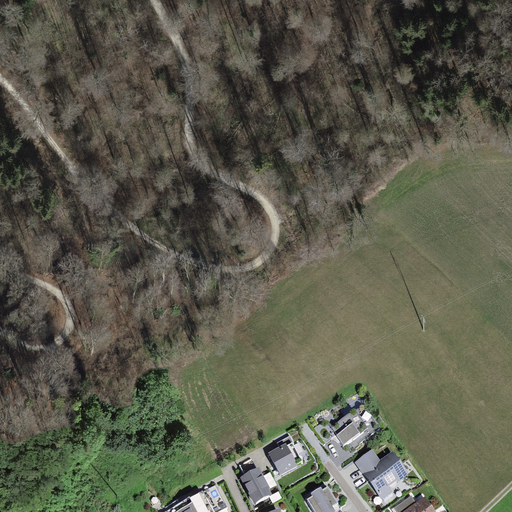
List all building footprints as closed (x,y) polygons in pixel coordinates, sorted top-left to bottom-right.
[(326,421),(313,430),(325,446),(323,448),(337,468),(365,448),(362,444),(381,430),(363,404),(330,428),(326,421)] [(281,446),(269,453),(282,476),(299,467),(297,465),(303,461),(294,443),(295,442),(291,434),(279,441),(281,446)] [(409,474),(392,452),(381,460),(373,449),(355,462),(383,501),(394,493),(389,486),(391,487),(393,487),(395,485),(396,484),(396,481),(397,480),(399,482),(409,474)] [(246,476),(241,479),(255,506),(273,496),(270,491),(271,490),(261,470),(259,471),(253,459),(240,465),(246,476)] [(233,511),(218,484),(166,511),(233,511)] [(323,491),(321,489),(310,495),(311,497),(307,500),(313,511),(338,511),(342,509),(329,487),(323,491)] [(410,497),(393,509),(395,511),(436,511),(425,497),(415,504),(410,497)]
